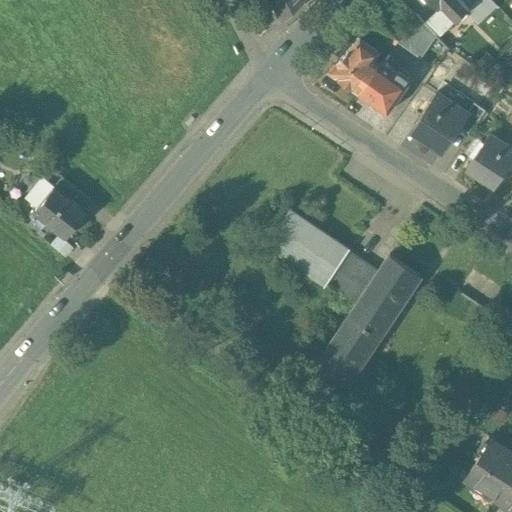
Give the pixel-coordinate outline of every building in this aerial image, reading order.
[(273,0),(284,19),(303,0),(273,0)] [(416,14),(400,0),(395,0),(379,17),(402,33),(416,14)] [(430,0),(438,8),(441,5),(456,21),(468,8),(460,0),(430,0)] [(475,0),(469,7),(480,17),(495,2),(493,0),(475,0)] [(449,45),(416,14),(402,33),(428,52),(423,58),(435,67),(449,45)] [(402,33),(379,17),(367,28),(393,45),(393,46),(402,33)] [(393,45),(367,28),(360,38),(368,44),(379,51),(385,56),(393,45)] [(428,52),(402,33),(393,46),(419,64),(423,58),(428,52)] [(360,38),(333,64),(333,73),(358,90),(378,63),(373,59),(362,52),(368,44),(360,38)] [(379,51),(368,44),(362,52),(373,59),(379,51)] [(389,71),(378,63),(358,90),(389,111),(409,84),(401,79),(405,74),(393,66),(389,71)] [(468,109),(439,90),(411,129),(442,151),(460,125),(470,111),(468,109)] [(486,110),(473,101),(468,109),(470,111),(460,125),(471,133),(486,110)] [(511,160),(511,147),(491,133),(485,143),(478,138),(467,154),(474,158),(467,168),(494,187),(511,160)] [(90,198),(62,176),(55,185),(45,177),(40,178),(24,197),(25,202),(35,210),(33,212),(64,237),(87,209),(84,206),(90,198)] [(391,254),(378,272),(350,253),(352,249),(350,247),(349,249),(287,208),(287,207),(286,205),(259,243),(261,245),(262,243),(325,284),(324,285),(327,286),(329,283),(358,302),(317,361),(348,382),(422,275),(391,254)] [(73,247),(58,235),(51,243),(66,256),(73,247)] [(459,290),(447,309),(456,316),(469,297),(459,290)] [(469,297),(456,316),(466,323),(479,303),(469,297)] [(479,303),(466,323),(476,329),(489,310),(479,303)] [(511,478),(511,451),(491,437),(465,477),(498,499),(511,478)] [(511,478),(498,499),(511,508),(511,478)]
